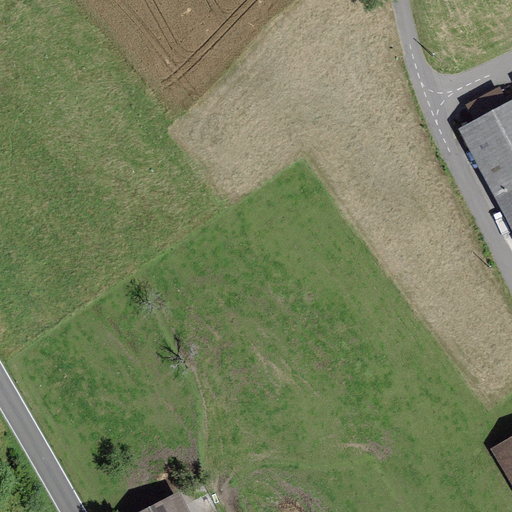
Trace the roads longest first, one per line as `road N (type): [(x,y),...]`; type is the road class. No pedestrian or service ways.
road 1 (residential): [(428,103),(511,286)]
road 2 (tertiary): [(0,385),(72,511)]
